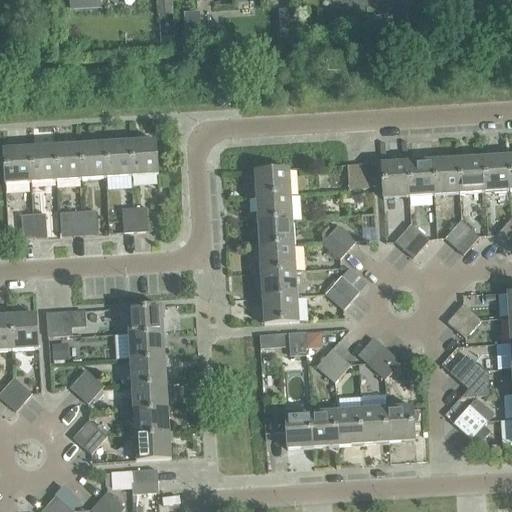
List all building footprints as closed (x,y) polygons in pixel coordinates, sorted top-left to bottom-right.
[(69,0),(70,10),(98,8),(98,0),(100,0),(69,0)] [(155,0),(157,16),(171,15),(170,0),(155,0)] [(406,12),(397,28),(413,37),(421,20),(406,12)] [(199,13),(183,14),(184,44),(216,42),(216,29),(199,29),(199,13)] [(156,142),(129,143),(131,179),(158,177),(156,142)] [(129,143),(104,145),(106,180),(131,179),(129,143)] [(104,145),(79,147),(81,182),(106,180),(104,145)] [(79,147),(53,148),(56,184),(81,182),(79,147)] [(53,148),(28,150),(31,185),(56,184),(53,148)] [(31,185),(28,150),(2,152),(4,187),(31,185)] [(507,158),(482,159),(484,195),(509,193),(507,158)] [(482,159),(457,161),(459,196),(484,195),(482,159)] [(457,161),(432,162),(434,197),(459,196),(457,161)] [(432,162),(407,164),(409,199),(434,197),(432,162)] [(409,199),(407,164),(380,165),(382,200),(409,199)] [(371,166),(359,167),(360,191),(372,190),(371,166)] [(360,191),(359,167),(346,168),(348,192),(360,191)] [(253,174),(255,200),(290,198),(289,171),(253,174)] [(255,200),(257,225),(292,223),(290,198),(255,200)] [(135,234),(133,210),(121,211),(123,235),(135,234)] [(145,210),(133,210),(135,234),(147,234),(145,210)] [(95,213),(83,214),(85,238),(97,237),(95,213)] [(85,238),(83,214),(71,214),(73,239),(85,238)] [(45,216),(33,217),(34,241),(46,240),(45,216)] [(34,241),(33,217),(21,218),(22,242),(34,241)] [(495,238),(504,246),(511,237),(511,220),(495,238)] [(257,225),(258,250),(293,248),(292,223),(257,225)] [(444,241),(453,249),(469,231),(460,223),(444,241)] [(395,244),(403,252),(420,234),(411,226),(395,244)] [(337,228),(329,237),(347,253),(355,244),(337,228)] [(469,231),(453,249),(462,257),(478,239),(469,231)] [(420,234),(403,252),(412,260),(428,242),(420,234)] [(347,253),(329,237),(321,246),(339,262),(347,253)] [(258,250),(260,275),(295,273),(293,248),(258,250)] [(348,270),(340,278),(358,294),(366,285),(348,270)] [(260,275),(261,300),(296,298),(295,273),(260,275)] [(340,278),(332,288),(350,303),(358,294),(340,278)] [(350,303),(332,288),(324,297),(342,312),(350,303)] [(296,298),(261,300),(263,327),(298,324),(296,298)] [(446,325),(455,333),(471,315),(462,307),(446,325)] [(126,310),(127,336),(163,334),(161,308),(126,310)] [(59,338),(57,314),(45,315),(47,339),(59,338)] [(69,314),(57,314),(59,338),(71,338),(69,314)] [(471,315),(455,333),(464,341),(480,323),(471,315)] [(35,316),(9,317),(11,353),(38,351),(35,316)] [(9,317),(0,317),(0,353),(11,353),(9,317)] [(127,336),(129,361),(164,359),(163,334),(127,336)] [(304,335),(288,336),(289,359),(306,358),(305,351),(304,336),(304,335)] [(320,335),(304,336),(305,351),(321,350),(320,335)] [(272,338),(260,338),(261,351),(272,350),(272,338)] [(357,357),(366,365),(382,348),(373,339),(357,357)] [(67,346),(51,347),(52,363),(68,362),(67,346)] [(366,365),(375,374),(391,356),(382,348),(366,365)] [(315,369),(324,377),(340,359),(331,351),(315,369)] [(391,356),(375,374),(384,382),(400,364),(391,356)] [(449,375),(458,383),(474,365),(465,357),(449,375)] [(129,361),(130,386),(166,384),(164,359),(129,361)] [(340,359),(324,377),(334,385),(349,367),(340,359)] [(474,365),(458,383),(467,391),(483,373),(474,365)] [(69,390),(78,398),(94,380),(85,372),(69,390)] [(13,380),(5,389),(23,405),(31,396),(13,380)] [(94,380),(78,398),(87,406),(103,388),(94,380)] [(130,386),(132,411),(167,409),(166,384),(130,386)] [(23,405),(5,389),(0,394),(0,400),(15,414),(23,405)] [(452,425),(461,433),(477,415),(469,407),(452,425)] [(412,408),(386,409),(388,445),(414,443),(412,408)] [(132,411),(133,437),(169,434),(167,409),(132,411)] [(386,409),(360,411),(363,446),(388,445),(386,409)] [(312,449),(310,414),(284,416),(284,410),(271,411),(273,435),(285,434),(286,451),(312,449)] [(360,411),(335,413),(338,448),(363,446),(360,411)] [(335,413),(310,414),(312,449),(338,448),(335,413)] [(477,415),(461,433),(470,441),(486,423),(477,415)] [(72,440),(81,448),(97,430),(88,422),(72,440)] [(97,430),(81,448),(90,456),(106,438),(97,430)] [(169,434),(133,437),(135,463),(170,461),(169,434)] [(157,495),(156,471),(132,473),(133,485),(131,485),(131,491),(131,497),(157,495)] [(132,473),(110,474),(111,492),(131,491),(131,485),(133,485),(132,473)] [(106,494),(98,503),(107,511),(122,511),(124,510),(106,494)] [(71,511),(55,497),(47,506),(53,511),(71,511)] [(107,511),(98,503),(89,511),(107,511)]
